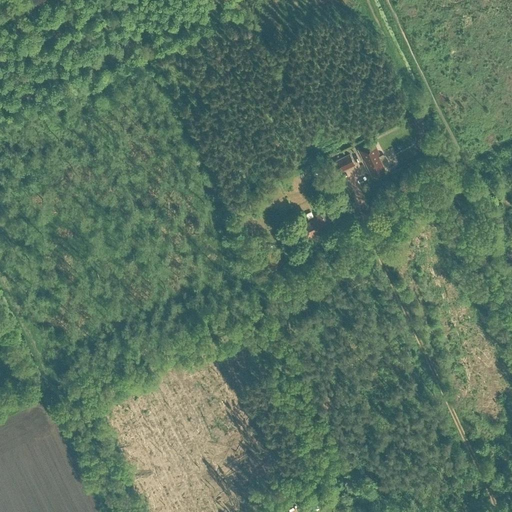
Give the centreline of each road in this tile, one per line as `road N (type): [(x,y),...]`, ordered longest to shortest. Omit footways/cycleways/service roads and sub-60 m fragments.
road 1 (track): [(0,271),(60,392),(94,404),(233,325),(216,283),(221,252),(210,204),(255,165),(293,161),(351,130),(371,42),(362,0)]
road 2 (track): [(387,0),(465,160),(455,195),(511,309)]
